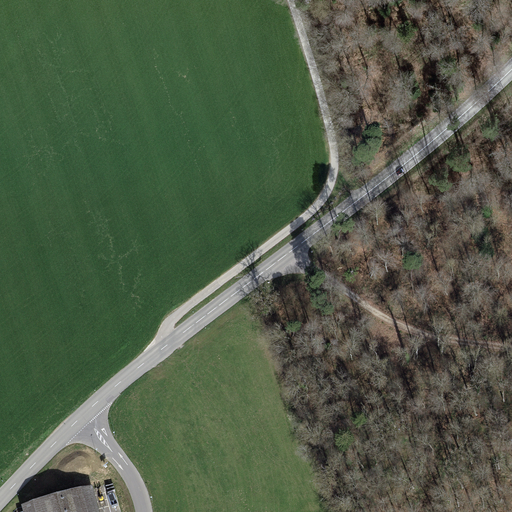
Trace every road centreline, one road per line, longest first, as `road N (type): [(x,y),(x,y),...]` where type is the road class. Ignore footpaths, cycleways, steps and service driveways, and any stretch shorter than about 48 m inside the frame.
road 1 (tertiary): [(0,499),(131,372),(410,158),(511,68)]
road 2 (track): [(288,0),(332,142),(331,180),(314,207),(173,317),(164,346)]
road 3 (track): [(286,253),(414,330),(511,348)]
